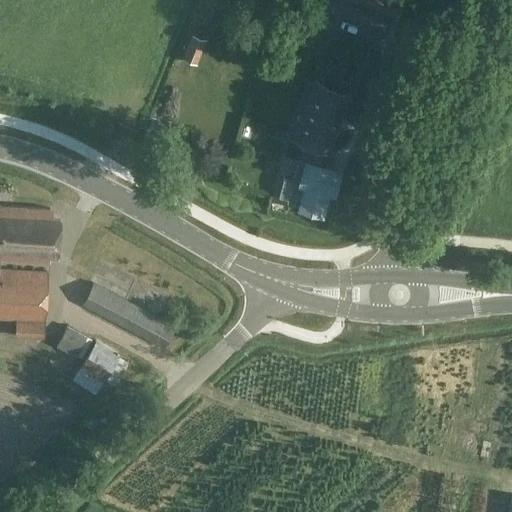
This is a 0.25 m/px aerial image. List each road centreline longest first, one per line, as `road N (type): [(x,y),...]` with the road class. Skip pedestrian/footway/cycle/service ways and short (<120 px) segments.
road 1 (track): [(183,384),(310,428),(511,477)]
road 2 (unclassified): [(46,511),(288,283)]
road 3 (tertiary): [(288,283),(230,260),(101,185),(0,146)]
road 4 (tertiary): [(397,293),(407,193),(487,0)]
